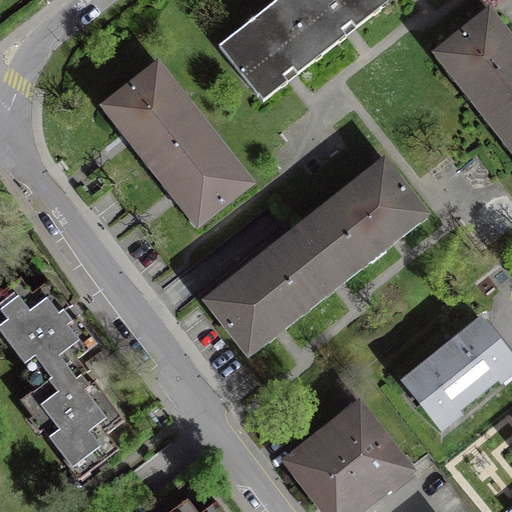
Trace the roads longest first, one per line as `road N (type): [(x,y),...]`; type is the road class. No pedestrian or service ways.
road 1 (tertiary): [(283,511),(0,131)]
road 2 (tertiary): [(92,0),(50,33),(18,80),(0,131)]
